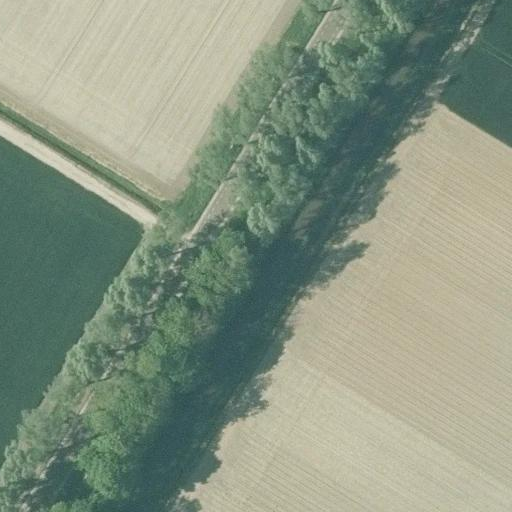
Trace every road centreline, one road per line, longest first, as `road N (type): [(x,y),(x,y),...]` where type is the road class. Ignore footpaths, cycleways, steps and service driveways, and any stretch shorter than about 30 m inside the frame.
road 1 (unclassified): [(34,511),(351,0)]
road 2 (unknown): [(0,124),(199,245)]
